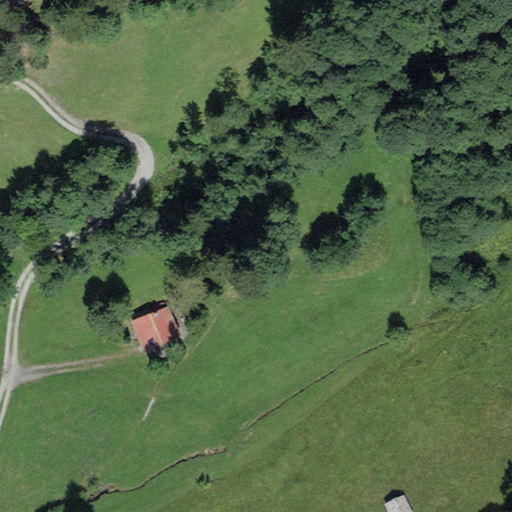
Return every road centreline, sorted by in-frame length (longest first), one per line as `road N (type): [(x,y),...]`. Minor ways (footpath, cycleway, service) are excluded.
road 1 (track): [(0,428),(26,285),(63,244),(140,193),(148,169),(130,139),(77,132),(39,93),(0,70)]
road 2 (track): [(12,379),(133,351)]
